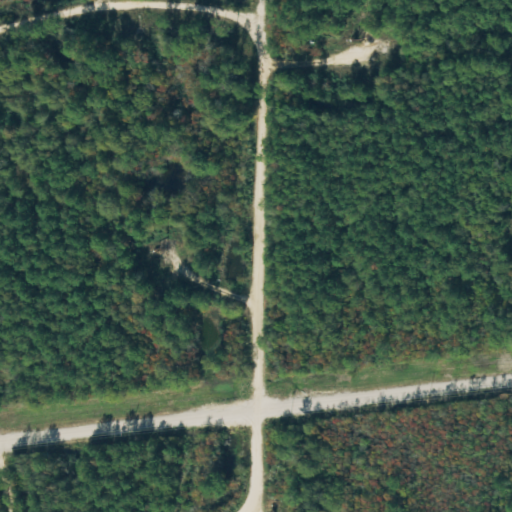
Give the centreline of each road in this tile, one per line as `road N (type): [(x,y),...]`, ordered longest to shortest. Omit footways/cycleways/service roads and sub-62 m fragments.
road 1 (track): [(263,511),(265,0)]
road 2 (track): [(266,9),(148,0),(95,7)]
